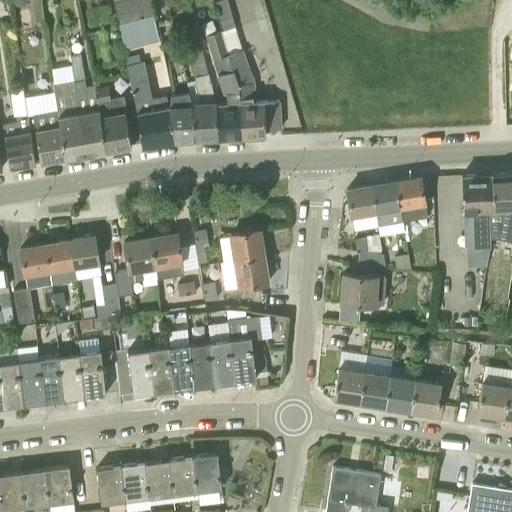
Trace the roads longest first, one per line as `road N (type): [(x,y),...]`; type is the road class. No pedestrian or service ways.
road 1 (tertiary): [(319,158),(154,169),(0,195)]
road 2 (residential): [(0,438),(224,413),(293,418)]
road 3 (residential): [(293,418),(319,158)]
road 4 (residential): [(511,449),(293,418)]
road 5 (tertiary): [(511,150),(319,158)]
